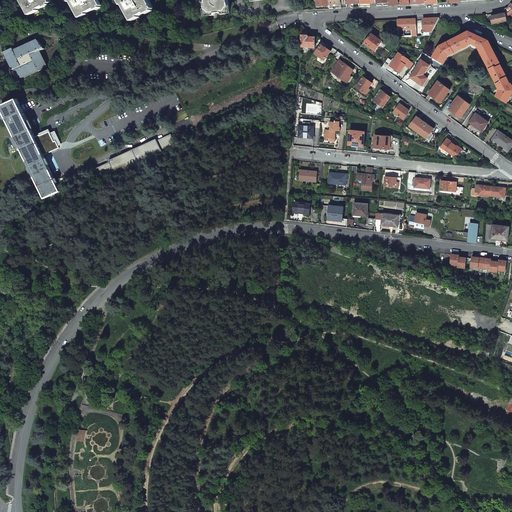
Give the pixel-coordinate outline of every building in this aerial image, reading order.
[(52,2),(50,0),(23,0),(30,14),(52,2)] [(103,6),(99,0),(72,0),(80,17),(103,6)] [(154,9),(149,0),(122,0),(132,20),(154,9)] [(204,0),(206,15),(229,13),(227,0),(204,0)] [(494,14),(491,15),(493,24),(507,21),(507,19),(506,14),(505,11),(505,10),(503,11),(499,13),(497,14),(494,14)] [(439,18),(423,19),(423,25),(424,32),(433,31),(439,18)] [(416,19),(397,20),(398,37),(417,36),(416,19)] [(488,42),(469,32),(456,39),(456,38),(453,39),(453,40),(440,47),(439,48),(438,50),(438,51),(434,58),(444,64),(449,56),(473,44),(478,47),(499,88),(500,88),(501,88),(502,89),(496,97),(507,104),(511,95),(511,86),(511,85),(510,85),(498,61),(498,60),(497,58),(496,57),(488,42)] [(383,42),(372,34),(365,44),(370,48),(375,51),(377,49),(381,52),(386,45),(382,43),(383,42)] [(308,36),(302,36),(302,47),(315,48),(316,38),(312,38),(308,38),(308,36)] [(14,49),(6,52),(18,79),(38,70),(39,72),(47,67),(40,52),(45,50),(39,41),(17,51),(18,53),(16,54),(14,49)] [(321,45),(315,54),(324,60),(329,54),(331,51),(326,48),(325,48),(323,47),(321,45)] [(331,51),(329,54),(334,57),(338,52),(333,48),(331,51)] [(334,57),(333,58),(339,62),(340,60),(343,56),(338,52),(334,57)] [(399,53),(390,66),(393,69),(394,68),(397,71),(400,73),(405,66),(409,60),(399,53)] [(339,62),(332,72),(347,83),(350,78),(349,77),(354,70),(347,65),(340,60),(339,62)] [(409,60),(405,66),(410,69),(414,64),(409,60)] [(431,66),(423,61),(410,78),(416,82),(422,86),(428,79),(424,76),(431,66)] [(364,77),(356,88),(364,94),(370,86),(372,83),(368,80),(364,77)] [(372,83),(370,86),(374,89),(379,82),(375,79),(372,83)] [(450,91),(438,82),(435,87),(429,94),(435,98),(441,103),(450,91)] [(381,90),(373,100),(384,108),(391,97),(386,93),(381,90)] [(398,96),(394,102),(399,106),(400,104),(403,100),(398,96)] [(470,106),(458,97),(455,102),(449,109),(455,113),(461,118),(470,106)] [(57,175),(53,177),(48,165),(50,164),(47,157),(45,159),(43,155),(59,148),(58,145),(61,144),(57,134),(55,131),(50,133),(49,130),(39,135),(38,132),(35,134),(36,136),(35,137),(31,129),(34,128),(31,121),(28,122),(18,99),(4,105),(3,104),(2,105),(44,199),(60,191),(57,186),(61,184),(57,175)] [(399,106),(394,113),(403,120),(409,111),(405,108),(400,104),(399,106)] [(489,123),(477,114),(470,123),(474,126),(477,128),(478,128),(482,131),(489,123)] [(417,117),(410,127),(427,139),(426,140),(428,142),(429,141),(434,135),(431,133),(434,129),(427,124),(426,122),(424,121),(424,122),(417,117)] [(326,135),(325,140),(330,140),(330,142),(332,142),(335,142),(335,135),(335,131),(340,132),(341,127),(340,127),(340,122),(335,121),(335,123),(330,122),(330,126),(330,130),(325,130),(325,135),(326,135)] [(314,127),(300,126),(299,137),(304,138),(304,136),(308,137),(308,138),(311,138),(313,139),(314,127)] [(365,132),(354,131),(352,145),(358,146),(364,146),(365,132)] [(511,140),(499,131),(493,140),(501,145),(509,151),(511,146),(511,140)] [(177,147),(171,135),(157,141),(156,140),(110,161),(110,163),(96,169),(102,181),(177,147)] [(391,137),(375,136),(374,148),(382,149),(390,149),(391,137)] [(448,139),(441,148),(453,156),(455,153),(458,155),(460,152),(462,150),(448,139)] [(309,171),(300,170),(300,177),(303,177),(303,181),(317,182),(318,172),(309,171)] [(338,174),(330,173),(329,184),(346,185),(347,175),(338,174)] [(362,174),(358,174),(357,180),(363,181),(363,184),(362,190),(372,191),(373,180),(375,180),(375,175),(372,175),(367,175),(362,174)] [(398,178),(385,177),(384,187),(400,188),(400,182),(397,182),(398,178)] [(423,179),(416,178),(415,179),(413,179),(413,180),(413,182),(415,182),(415,187),(430,189),(431,180),(423,179)] [(449,181),(441,181),(440,190),(454,192),(455,187),(456,187),(457,182),(449,181)] [(491,196),(492,187),(484,186),(476,185),(476,192),(478,193),(478,195),(491,196)] [(498,187),(492,187),(491,196),(504,198),(505,188),(498,187)] [(311,204),(295,202),(294,212),(302,213),(310,214),(311,204)] [(368,205),(354,203),(353,214),(361,214),(361,216),(364,216),(367,217),(368,205)] [(344,207),(330,206),(329,218),(338,219),(338,221),(340,221),(343,221),(344,207)] [(417,213),(415,222),(425,224),(425,226),(430,227),(431,220),(426,219),(427,214),(417,213)] [(400,216),(383,214),(382,223),(394,224),(393,227),(396,227),(398,227),(400,216)] [(470,237),(470,242),(476,243),(479,224),(470,223),(469,232),(464,232),(463,237),(470,237)] [(509,227),(493,225),(491,239),(497,240),(497,237),(502,238),(508,239),(509,227)] [(460,255),(452,254),(451,265),(458,266),(458,267),(466,268),(467,258),(460,257),(460,255)] [(488,259),(476,257),(476,259),(472,259),(471,267),(490,269),(490,271),(498,272),(498,270),(506,271),(507,261),(503,260),(503,262),(499,262),(499,260),(492,259),(492,261),(488,261),(488,259)] [(86,432),(87,430),(78,430),(77,440),(84,440),(84,438),(84,436),(85,435),(85,433),(86,432)]
